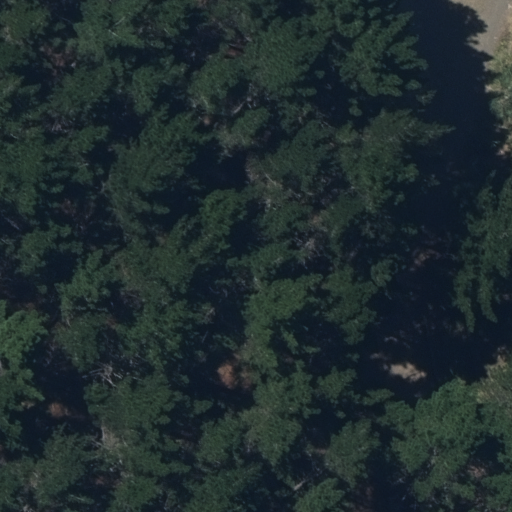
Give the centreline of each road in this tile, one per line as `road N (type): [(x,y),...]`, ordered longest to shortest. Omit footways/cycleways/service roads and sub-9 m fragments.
road 1 (track): [(361,511),(433,158),(490,0)]
road 2 (track): [(385,0),(433,158)]
